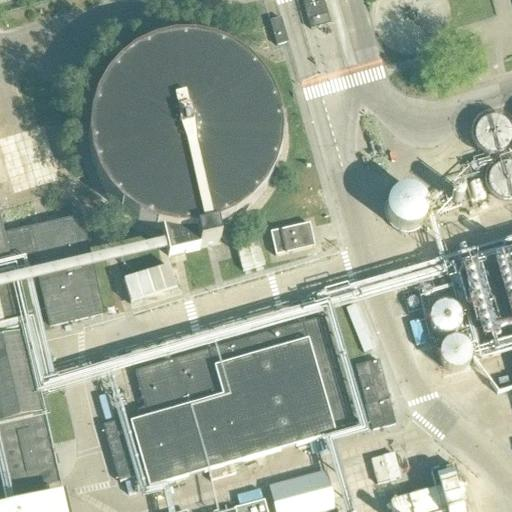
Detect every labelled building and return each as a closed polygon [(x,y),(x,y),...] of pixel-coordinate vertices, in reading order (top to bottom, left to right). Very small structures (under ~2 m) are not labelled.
[(322,0),(301,0),(310,32),(330,27),(322,0)] [(277,43),(287,40),(280,17),(270,20),(277,43)] [(476,39),(462,43),(471,75),(484,71),(476,39)] [(159,236),(165,238),(170,261),(222,248),(219,234),(224,232),(236,225),(247,217),(255,211),(259,205),(263,200),(269,192),(273,183),(276,177),(278,170),(280,164),(281,157),(281,150),(282,144),(281,130),(279,120),(276,111),(273,104),(270,98),(267,93),(263,87),(259,82),(255,77),(250,72),(242,66),(236,62),(228,57),(221,54),(215,52),(202,49),(195,48),(182,47),(169,49),(152,53),(140,59),(126,68),(118,74),(114,79),(109,84),(104,93),(97,104),(94,114),(92,120),(90,130),(89,140),(89,147),(89,154),(90,160),(92,167),(94,173),(96,180),(99,186),(105,197),(109,203),(114,208),(121,215),(126,219),(137,227),(146,232),(159,236)] [(500,123),(494,121),(487,122),(482,125),(477,129),(475,135),(474,141),(476,147),(480,152),(485,156),(491,157),(497,157),(503,154),(507,149),(510,144),(510,137),(509,131),(505,126),(500,123)] [(511,168),(510,168),(502,168),(495,171),(490,177),(488,184),(489,192),(493,198),(499,203),(507,204),(511,202),(511,168)] [(453,194),(451,197),(450,200),(451,203),(454,206),(457,206),(460,205),(463,203),(463,199),(462,196),(459,194),(456,193),(453,194)] [(425,222),(427,216),(426,209),(423,203),(418,198),(412,195),(406,194),(399,195),(393,199),(389,204),(386,210),(386,217),(388,223),(391,229),(397,233),(403,235),(410,234),(416,232),(422,228),(425,222)] [(28,234),(2,239),(0,232),(0,344),(25,339),(11,279),(32,275),(28,260),(34,259),(50,330),(102,318),(80,222),(28,234)] [(275,260),(314,251),(309,227),(270,236),(275,260)] [(125,281),(132,304),(180,290),(173,267),(125,281)] [(456,313),(452,310),(448,309),(444,309),(440,309),(436,311),(433,314),(431,317),(430,321),(429,325),(430,329),(432,333),(434,336),(438,338),(442,340),(446,340),(450,339),(453,338),(457,335),(459,332),(460,328),(461,324),(460,320),(458,316),(456,313)] [(356,433),(324,321),(135,375),(145,413),(138,415),(139,419),(105,429),(121,485),(144,478),(149,493),(356,433)] [(409,326),(415,349),(425,346),(419,324),(409,326)] [(459,344),(454,344),(449,345),(445,348),(441,352),(440,357),(440,362),(441,367),(445,371),(449,374),(454,375),(459,375),(464,373),(468,369),(470,365),(471,360),(470,354),(468,350),(464,346),(459,344)] [(28,352),(0,358),(0,448),(11,497),(58,486),(28,352)] [(98,365),(101,376),(112,372),(109,362),(98,365)] [(371,381),(359,384),(373,434),(395,428),(378,364),(367,367),(371,381)] [(370,459),(378,484),(404,476),(396,452),(370,459)] [(351,481),(364,478),(362,464),(349,466),(351,481)] [(461,484),(457,485),(453,470),(431,477),(435,491),(420,496),(387,505),(389,511),(455,511),(468,508),(461,484)] [(266,490),(271,511),(317,511),(337,507),(329,474),(266,490)] [(64,511),(62,502),(18,511),(64,511)]
